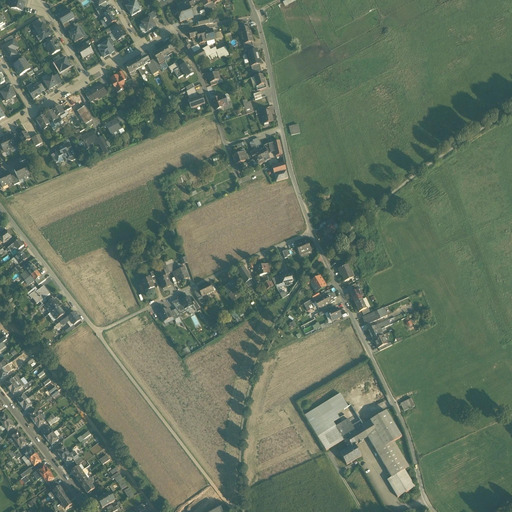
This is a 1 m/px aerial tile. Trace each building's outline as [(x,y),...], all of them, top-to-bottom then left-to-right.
[(13,1),(11,8),(22,12),(24,4),(19,2),(13,1)] [(190,9),(189,6),(188,1),(177,5),(178,9),(179,12),(190,9)] [(141,11),(135,2),(131,5),(126,8),(132,17),(141,11)] [(216,8),(214,5),(213,3),(204,7),(206,13),(216,8)] [(61,16),(69,11),(66,7),(59,11),(61,16)] [(102,17),(108,13),(104,8),(101,10),(100,10),(97,12),(97,13),(100,18),(102,17)] [(193,18),(190,9),(179,12),(178,9),(173,11),(174,16),(178,15),(180,22),(193,18)] [(74,19),(69,11),(61,16),(58,18),(63,26),(68,23),(74,19)] [(106,23),(108,27),(117,21),(114,17),(114,16),(112,13),(112,14),(110,11),(108,13),(102,17),(104,20),(103,20),(105,24),(106,23)] [(150,19),(147,20),(144,22),(141,24),(143,26),(146,31),(147,33),(149,31),(153,29),(155,27),(154,25),(152,21),(150,19)] [(32,24),(35,29),(43,25),(40,20),(32,24)] [(71,28),(68,23),(63,26),(66,31),(71,28)] [(70,29),(72,32),(77,29),(80,28),(77,24),(70,29)] [(47,33),(43,25),(35,29),(35,30),(39,36),(42,41),(51,36),(49,32),(47,33)] [(111,33),(112,32),(118,28),(116,25),(109,30),(111,33)] [(120,27),(118,28),(112,32),(113,34),(116,40),(117,41),(126,36),(120,27)] [(240,34),(241,38),(251,35),(249,28),(248,28),(240,30),(241,34),(240,34)] [(77,29),(72,32),(69,34),(71,37),(70,38),(72,41),(73,41),(74,44),(83,38),(77,29)] [(197,38),(199,45),(206,43),(206,42),(204,32),(203,30),(196,31),(197,38)] [(212,30),(204,32),(206,42),(214,40),(212,30)] [(253,43),(251,35),(241,38),(242,42),(243,41),(244,45),(252,43),(253,43)] [(2,48),(10,61),(18,56),(14,50),(14,48),(17,47),(13,41),(6,45),(2,48)] [(53,56),(60,51),(58,48),(58,47),(57,45),(56,45),(54,42),(51,44),(46,47),(49,53),(51,52),(53,56)] [(112,48),(108,42),(103,44),(105,46),(102,48),(99,50),(104,58),(114,52),(112,48)] [(159,52),(163,59),(168,56),(168,57),(171,55),(169,51),(172,49),(169,44),(165,47),(165,48),(159,52)] [(196,45),(191,48),(195,54),(201,51),(198,46),(196,46),(196,45)] [(78,52),(83,59),(92,53),(90,50),(91,50),(90,49),(88,46),(84,48),(78,52)] [(202,50),(206,58),(210,56),(211,56),(208,47),(202,50)] [(208,47),(202,50),(208,47),(211,56),(216,53),(217,52),(217,51),(215,48),(211,51),(208,47)] [(225,48),(217,51),(217,52),(216,53),(217,57),(219,59),(224,57),(225,58),(229,56),(225,48)] [(196,64),(206,58),(202,50),(201,51),(195,54),(191,56),(196,64)] [(247,56),(248,60),(258,57),(257,50),(254,51),(247,52),(247,53),(248,56),(247,56)] [(165,63),(164,62),(163,59),(159,52),(158,51),(153,55),(155,59),(160,67),(160,66),(165,63)] [(141,58),(140,59),(144,67),(147,65),(150,63),(146,56),(144,56),(143,56),(141,57),(141,58)] [(258,57),(248,60),(244,61),(245,65),(249,64),(250,63),(251,67),(259,65),(260,65),(258,57)] [(71,67),(65,59),(61,62),(55,65),(60,74),(71,67)] [(141,69),(144,67),(140,59),(134,62),(138,70),(141,69)] [(153,61),(158,72),(161,70),(162,70),(160,66),(160,67),(155,59),(153,61)] [(24,60),(20,62),(14,66),(16,70),(18,73),(20,76),(26,73),(30,70),(24,60)] [(147,65),(153,75),(158,72),(153,61),(150,63),(147,65)] [(129,75),(138,70),(134,62),(125,68),(127,70),(127,71),(129,75)] [(165,70),(168,68),(165,63),(160,66),(162,70),(161,70),(162,73),(164,71),(165,70)] [(168,68),(171,73),(174,72),(179,68),(176,63),(168,68)] [(184,76),(186,79),(193,74),(187,64),(180,68),(184,76)] [(178,79),(184,76),(180,68),(179,68),(174,72),(178,79)] [(120,81),(123,82),(126,81),(122,73),(117,75),(117,76),(118,76),(120,81)] [(208,76),(210,84),(217,81),(219,81),(218,77),(219,77),(218,73),(217,73),(208,76)] [(262,75),(254,78),(257,87),(265,85),(262,75)] [(115,90),(117,94),(120,92),(121,93),(122,92),(121,91),(125,90),(123,87),(124,84),(123,82),(120,81),(118,76),(117,76),(110,80),(114,88),(116,89),(115,90)] [(49,80),(44,83),(49,91),(57,86),(54,81),(52,78),(49,80)] [(90,93),(94,100),(95,99),(97,98),(97,97),(102,94),(104,97),(108,95),(102,85),(90,93)] [(41,93),(37,87),(34,89),(29,92),(33,100),(36,98),(36,99),(39,97),(39,96),(42,95),(41,93)] [(10,88),(7,90),(6,89),(6,90),(4,91),(4,92),(1,94),(6,103),(9,101),(13,99),(12,99),(15,97),(10,88)] [(194,92),(187,94),(189,101),(196,98),(194,92)] [(86,96),(90,103),(95,100),(95,99),(94,100),(90,93),(86,96)] [(191,110),(201,106),(201,105),(204,103),(202,96),(198,98),(196,98),(189,101),(188,101),(191,110)] [(71,101),(72,103),(77,101),(82,109),(84,107),(78,97),(71,101)] [(217,110),(222,108),(220,102),(218,98),(212,101),(216,111),(217,110)] [(226,100),(223,101),(220,102),(222,108),(228,106),(227,103),(226,100)] [(77,101),(72,103),(78,113),(85,125),(92,121),(84,107),(82,109),(77,101)] [(247,115),(254,113),(250,102),(248,103),(243,105),(245,111),(247,115)] [(56,110),(59,116),(63,114),(64,113),(61,107),(56,110)] [(117,119),(119,122),(123,120),(125,118),(121,110),(116,113),(119,119),(117,119)] [(269,127),(268,124),(273,123),(271,111),(265,113),(261,114),(263,125),(264,127),(265,128),(269,127)] [(48,116),(45,118),(49,125),(53,123),(54,126),(58,123),(59,123),(57,120),(53,112),(48,115),(48,116)] [(46,127),(49,125),(45,118),(45,117),(42,119),(40,120),(39,120),(42,125),(40,127),(42,131),(47,128),(46,127)] [(118,131),(123,129),(119,122),(117,119),(106,126),(111,135),(113,133),(114,133),(118,131)] [(55,127),(52,129),(54,132),(57,130),(56,129),(60,126),(58,123),(54,126),(55,127)] [(290,128),(292,136),(300,135),(298,126),(290,128)] [(20,139),(23,145),(30,140),(29,139),(29,138),(27,135),(25,132),(18,136),(20,139)] [(93,142),(94,143),(98,141),(98,140),(93,132),(86,136),(86,135),(82,137),(80,138),(81,139),(82,141),(84,144),(83,145),(83,146),(85,148),(89,146),(88,145),(93,142)] [(70,139),(72,143),(81,139),(80,138),(82,137),(80,133),(70,139)] [(32,139),(36,147),(42,144),(38,136),(32,139)] [(7,138),(4,139),(10,150),(15,148),(14,145),(11,139),(10,137),(7,138)] [(103,137),(98,140),(98,141),(94,143),(96,146),(99,144),(104,155),(108,153),(105,148),(108,147),(106,143),(103,137)] [(4,153),(10,150),(4,139),(2,140),(2,141),(0,141),(0,143),(2,148),(3,150),(4,153)] [(253,141),(253,142),(256,148),(259,147),(261,146),(258,139),(253,141)] [(275,152),(276,157),(277,156),(282,155),(279,142),(273,143),(275,152)] [(58,163),(60,163),(63,162),(66,162),(69,161),(72,162),(76,160),(71,150),(70,149),(70,148),(69,147),(69,146),(68,144),(64,146),(64,148),(63,147),(63,148),(60,150),(60,149),(59,150),(57,151),(57,153),(56,154),(59,159),(58,162),(58,163)] [(267,145),(260,148),(257,150),(261,156),(262,158),(268,155),(270,153),(271,153),(269,144),(267,145)] [(250,154),(253,160),(255,159),(261,156),(257,150),(250,154)] [(245,152),(241,154),(233,157),(236,165),(248,161),(245,152)] [(270,160),(268,155),(262,158),(264,163),(270,160)] [(261,156),(255,159),(258,166),(264,163),(262,158),(261,156)] [(286,172),(284,164),(284,163),(279,164),(272,167),(276,182),(288,179),(286,172)] [(25,165),(19,168),(24,178),(29,176),(25,165)] [(18,181),(24,178),(19,168),(14,170),(18,181)] [(8,173),(3,175),(7,185),(13,183),(8,173)] [(329,224),(332,227),(335,225),(332,220),(332,221),(326,225),(321,229),(322,230),(329,224)] [(332,234),(335,232),(332,227),(329,224),(322,230),(324,232),(324,233),(326,236),(331,233),(332,234)] [(1,236),(0,236),(0,244),(3,243),(4,244),(11,238),(7,232),(1,236)] [(16,247),(18,251),(24,246),(19,240),(14,245),(16,247)] [(295,245),(300,256),(305,254),(306,253),(311,250),(309,247),(307,240),(295,245)] [(22,252),(15,258),(12,260),(12,261),(13,261),(16,265),(18,263),(20,264),(27,259),(22,252)] [(255,268),(257,277),(266,275),(269,274),(270,274),(268,264),(255,268)] [(26,269),(27,271),(31,276),(37,272),(33,267),(31,265),(26,269)] [(341,274),(344,282),(351,279),(353,278),(347,265),(339,269),(338,270),(340,275),(341,274)] [(237,271),(245,284),(251,280),(252,280),(244,267),(237,271)] [(173,273),(177,283),(188,278),(184,268),(177,271),(174,273),(173,273)] [(25,281),(31,276),(27,271),(21,276),(25,281)] [(40,276),(37,272),(31,276),(25,281),(26,282),(26,283),(27,285),(28,285),(29,286),(35,281),(41,277),(40,276)] [(285,284),(285,287),(290,286),(289,283),(292,282),(292,281),(291,275),(291,274),(277,278),(279,285),(285,284)] [(35,281),(37,283),(44,278),(42,275),(40,276),(41,277),(35,281)] [(159,279),(163,290),(171,287),(167,276),(159,279)] [(310,283),(316,293),(326,287),(322,280),(320,277),(310,283)] [(145,291),(154,288),(151,278),(141,282),(142,284),(143,288),(144,287),(146,291),(145,291)] [(254,285),(256,289),(260,287),(255,279),(252,282),(254,285)] [(232,281),(226,286),(223,288),(228,295),(232,300),(234,298),(236,300),(239,298),(237,294),(234,291),(237,288),(232,281)] [(263,284),(267,290),(272,287),(269,283),(268,281),(263,284)] [(202,297),(213,292),(209,284),(198,290),(199,291),(202,297)] [(350,287),(353,293),(358,291),(359,291),(356,286),(356,284),(350,287)] [(35,302),(37,305),(40,302),(45,299),(50,295),(44,287),(38,291),(36,292),(31,295),(32,295),(36,301),(35,302)] [(202,297),(199,291),(194,293),(198,300),(199,299),(201,305),(205,303),(202,297)] [(362,300),(361,297),(358,291),(353,293),(351,294),(350,294),(355,304),(362,300)] [(330,294),(327,296),(321,299),(325,307),(334,302),(333,299),(331,294),(330,294)] [(181,301),(185,299),(185,297),(172,303),(176,309),(180,314),(180,315),(185,312),(184,310),(185,310),(181,301)] [(181,301),(185,310),(193,306),(192,303),(189,297),(185,299),(181,301)] [(52,298),(49,300),(47,301),(43,304),(45,307),(48,305),(51,302),(53,300),(52,298)] [(366,309),(368,309),(370,307),(366,298),(362,300),(366,309)] [(319,310),(325,307),(321,299),(315,302),(315,303),(317,307),(319,310)] [(48,305),(50,308),(49,309),(51,311),(52,312),(59,307),(53,300),(51,302),(48,305)] [(366,309),(362,300),(355,304),(359,312),(361,311),(366,309)] [(194,309),(195,311),(201,309),(195,301),(192,303),(193,306),(194,309)] [(64,315),(59,307),(52,312),(51,313),(56,321),(57,320),(61,317),(64,315)] [(330,318),(332,322),(342,318),(338,308),(331,311),(327,313),(329,318),(330,318)] [(384,309),(377,311),(363,317),(363,318),(366,325),(380,319),(387,316),(385,311),(385,312),(384,309)] [(170,313),(169,310),(165,312),(164,311),(162,312),(162,313),(159,315),(163,323),(173,318),(170,313)] [(173,318),(174,321),(174,320),(179,318),(177,316),(174,311),(170,313),(173,318)] [(56,321),(51,313),(48,316),(53,323),(56,321)] [(70,322),(73,326),(81,320),(75,313),(67,318),(69,320),(70,322)] [(64,320),(60,323),(55,327),(57,329),(62,326),(68,322),(69,320),(67,318),(64,320)] [(68,334),(75,329),(73,326),(70,328),(66,331),(68,334)] [(370,335),(377,331),(375,328),(374,327),(368,330),(370,335)] [(378,332),(377,331),(370,335),(372,340),(373,339),(379,337),(379,336),(378,335),(379,335),(378,332)] [(374,341),(378,349),(379,349),(385,345),(387,344),(383,336),(379,338),(374,341)] [(4,359),(0,362),(0,363),(4,368),(8,365),(4,359)] [(5,370),(8,374),(13,370),(8,365),(4,368),(5,370)] [(16,375),(11,379),(16,384),(20,381),(16,375)] [(8,390),(16,384),(11,379),(11,378),(4,383),(7,386),(6,387),(8,390)] [(20,381),(16,384),(20,389),(24,386),(20,381)] [(20,390),(20,389),(16,384),(8,390),(10,392),(11,392),(13,395),(20,390)] [(47,390),(51,395),(56,390),(54,386),(50,389),(49,388),(47,390)] [(59,394),(56,390),(51,395),(54,398),(59,394)] [(20,405),(28,400),(26,398),(23,394),(16,399),(19,402),(18,403),(20,405)] [(312,429),(318,438),(335,427),(332,423),(339,419),(336,414),(348,407),(340,394),(328,401),(305,416),(312,429)] [(402,403),(406,412),(416,407),(412,399),(402,403)] [(31,404),(29,401),(28,400),(20,405),(22,408),(23,408),(25,411),(32,405),(31,404)] [(31,419),(33,422),(40,416),(35,410),(34,411),(33,410),(30,412),(31,414),(29,415),(32,419),(31,419)] [(367,437),(376,452),(393,442),(401,437),(386,411),(361,426),(362,429),(367,437)] [(0,416),(0,422),(2,425),(10,420),(7,417),(4,413),(0,416)] [(43,420),(40,416),(33,422),(35,425),(36,424),(39,428),(41,427),(41,428),(44,425),(44,424),(45,423),(43,420)] [(348,419),(335,427),(318,438),(326,451),(343,441),(343,440),(356,432),(348,419)] [(12,423),(10,420),(2,425),(6,430),(8,432),(9,431),(10,432),(13,430),(12,429),(14,427),(11,423),(12,423)] [(44,436),(46,439),(53,434),(48,427),(47,428),(46,427),(43,430),(44,431),(42,432),(44,436)] [(362,429),(358,431),(363,440),(367,437),(362,429)] [(11,436),(12,437),(16,443),(23,437),(21,434),(20,435),(18,431),(15,433),(15,432),(11,434),(12,435),(11,436)] [(358,431),(356,432),(343,440),(343,441),(348,449),(354,445),(355,445),(363,440),(358,431)] [(81,437),(84,440),(91,435),(88,432),(81,437)] [(57,438),(53,434),(46,439),(49,442),(52,446),(54,444),(55,445),(58,443),(57,442),(59,441),(57,438)] [(25,440),(23,437),(16,443),(21,449),(22,448),(23,449),(26,447),(26,446),(28,444),(25,441),(25,440)] [(376,452),(391,478),(404,470),(409,468),(393,442),(376,452)] [(340,454),(346,466),(361,456),(355,445),(354,445),(348,449),(344,451),(340,454)] [(58,455),(61,458),(68,453),(63,446),(61,447),(60,446),(57,449),(58,450),(56,451),(59,455),(58,455)] [(24,453),(26,456),(29,460),(36,455),(34,452),(33,452),(31,448),(24,453)] [(11,451),(9,453),(13,459),(15,457),(20,453),(18,451),(13,454),(11,451)] [(73,459),(68,453),(61,458),(63,461),(66,464),(68,463),(69,464),(72,461),(71,460),(73,459)] [(39,458),(36,455),(29,460),(32,464),(34,467),(41,462),(38,458),(39,458)] [(37,471),(42,478),(49,472),(47,469),(44,466),(37,471)] [(71,472),(75,477),(82,472),(78,467),(71,472)] [(20,476),(23,479),(26,476),(33,471),(30,468),(20,476)] [(415,488),(404,470),(391,478),(387,480),(397,498),(415,488)] [(39,480),(42,478),(37,471),(33,475),(38,481),(39,480)] [(52,475),(49,472),(42,478),(46,482),(47,484),(49,483),(50,484),(53,481),(52,481),(54,479),(51,476),(52,475)] [(78,481),(85,476),(82,472),(75,477),(78,481)] [(30,481),(26,476),(23,479),(21,480),(25,484),(25,485),(30,481)] [(88,481),(85,476),(78,481),(81,486),(88,481)] [(117,482),(122,490),(127,487),(122,479),(117,482)] [(84,490),(91,485),(88,481),(81,486),(84,490)] [(95,490),(91,485),(84,490),(88,495),(89,494),(90,495),(91,494),(91,493),(91,492),(95,490)] [(60,487),(53,492),(56,496),(63,491),(60,487)] [(124,491),(129,499),(134,496),(129,488),(124,491)] [(56,496),(59,501),(66,496),(63,491),(56,496)] [(97,500),(102,509),(115,501),(110,493),(105,496),(105,495),(102,497),(97,500)] [(59,501),(62,505),(69,500),(66,496),(59,501)] [(73,505),(69,500),(62,505),(64,508),(66,510),(69,507),(70,508),(72,507),(72,506),(73,505)]
